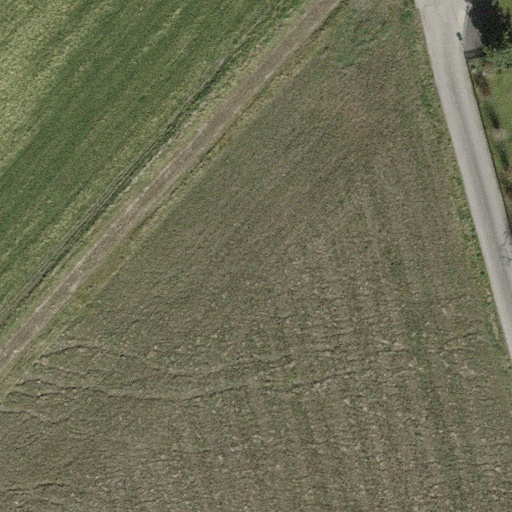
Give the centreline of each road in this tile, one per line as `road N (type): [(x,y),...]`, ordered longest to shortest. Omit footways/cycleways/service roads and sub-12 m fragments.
road 1 (track): [(0,346),(105,227),(333,0)]
road 2 (residential): [(511,282),(437,0)]
